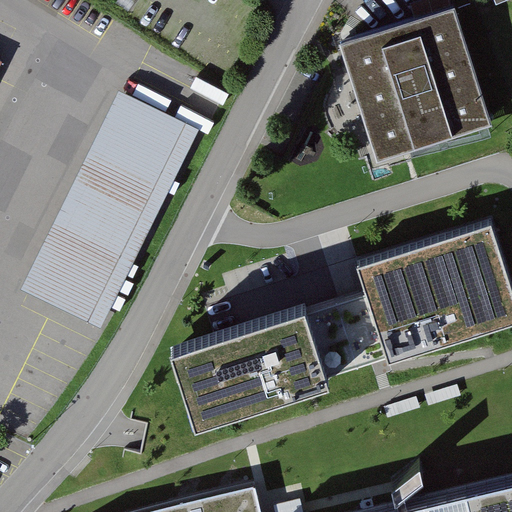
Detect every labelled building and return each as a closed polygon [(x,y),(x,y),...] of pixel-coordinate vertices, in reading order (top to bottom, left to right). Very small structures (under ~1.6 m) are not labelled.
[(511,0),(492,0),(496,11),(511,4),(511,0)] [(451,4),(344,39),(382,154),(489,119),(451,4)] [(195,124),(113,85),(19,281),(101,320),(195,124)] [(170,345),(197,431),(511,332),(511,270),(497,224),(361,266),(371,297),(313,315),(309,302),(170,345)] [(511,511),(511,476),(363,511),(511,511)] [(262,511),(256,483),(137,511),(262,511)]
